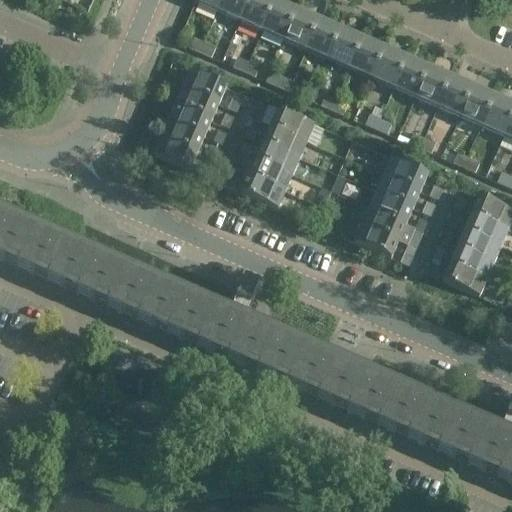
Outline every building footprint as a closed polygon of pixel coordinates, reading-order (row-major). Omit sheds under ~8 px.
[(218,14),(223,0),(196,0),(195,5),(195,6),(196,5),(218,14)] [(239,24),(249,0),(223,0),(218,14),(239,24)] [(261,34),(275,3),(266,0),(249,0),(239,24),(261,34)] [(284,43),(297,13),(275,3),(261,34),(284,43)] [(306,53),(319,23),(297,13),(284,43),(306,53)] [(327,62),(341,32),(319,23),(306,53),(327,62)] [(349,72),(363,42),(341,32),(327,62),(349,72)] [(200,57),(205,46),(193,41),(189,52),(200,57)] [(371,82),(385,51),(363,42),(349,72),(371,82)] [(216,51),(205,46),(200,57),(211,62),(216,51)] [(394,91),(407,61),(385,51),(371,82),(394,91)] [(244,76),(249,65),(237,60),(233,71),(244,76)] [(415,101),(429,71),(407,61),(394,91),(415,101)] [(259,70),(249,65),(244,76),(255,81),(259,70)] [(437,110),(451,80),(429,71),(415,101),(437,110)] [(189,74),(182,92),(218,108),(226,90),(189,74)] [(288,95),(293,84),(281,79),(277,90),(288,95)] [(459,120),(473,90),(451,80),(437,110),(459,120)] [(304,89),(293,84),(288,95),(299,100),(304,89)] [(482,129),(495,99),(473,90),(459,120),(482,129)] [(211,124),(218,108),(182,92),(174,108),(211,124)] [(332,114),(337,104),(325,99),(321,109),(332,114)] [(503,139),(511,119),(511,106),(495,99),(482,129),(503,139)] [(227,112),(236,115),(241,104),(232,101),(227,112)] [(348,108),(337,104),(332,114),(343,119),(348,108)] [(204,141),(211,124),(174,108),(167,125),(204,141)] [(265,115),(257,111),(252,122),(261,126),(265,115)] [(277,112),(270,130),(306,146),(314,128),(277,112)] [(220,128),(229,132),(233,121),(225,117),(220,128)] [(376,133),(380,123),(369,118),(365,128),(376,133)] [(511,142),(511,119),(503,139),(511,142)] [(391,128),(380,123),(376,133),(387,138),(391,128)] [(197,157),(204,141),(167,125),(160,141),(197,157)] [(258,132),(250,128),(245,139),(253,143),(258,132)] [(306,146),(270,130),(262,147),(299,162),(306,146)] [(213,145),(221,148),(226,137),(218,134),(213,145)] [(420,153),(424,142),(413,137),(409,148),(420,153)] [(190,174),(197,157),(160,141),(153,158),(190,174)] [(435,147),(424,142),(420,153),(431,157),(435,147)] [(251,148),(242,144),(238,155),(246,159),(251,148)] [(292,179),(299,162),(262,147),(255,163),(292,179)] [(206,161),(214,165),(219,154),(211,150),(206,161)] [(464,172),(468,161),(457,156),(452,167),(464,172)] [(376,176),(383,179),(420,195),(427,178),(383,159),(376,176)] [(244,165),(235,161),(230,172),(239,176),(244,165)] [(479,166),(468,161),(464,172),(475,177),(479,166)] [(285,195),(292,179),(255,163),(248,179),(285,195)] [(199,177),(207,181),(212,170),(203,167),(199,177)] [(507,191),(511,180),(501,175),(496,186),(507,191)] [(237,181),(228,177),(223,188),(232,192),(237,181)] [(277,212),(285,195),(248,179),(241,196),(277,212)] [(420,195),(383,179),(376,196),(413,212),(420,195)] [(429,199),(437,203),(442,192),(434,189),(429,199)] [(321,192),(316,204),(324,208),(329,196),(321,192)] [(405,229),(413,212),(376,196),(369,213),(405,229)] [(467,203),(458,199),(454,210),(462,214),(467,203)] [(511,215),(479,200),(479,201),(471,218),(508,234),(511,224),(511,215)] [(422,216),(430,220),(435,209),(426,205),(422,216)] [(231,314),(0,212),(0,262),(511,486),(511,407),(506,421),(506,422),(502,432),(245,320),(250,310),(259,289),(244,283),(236,303),(236,304),(231,314)] [(417,240),(420,235),(414,233),(405,229),(369,213),(361,229),(398,245),(416,253),(420,242),(417,240)] [(459,220),(451,216),(446,227),(455,230),(459,220)] [(500,250),(508,234),(471,218),(464,234),(500,250)] [(414,233),(420,235),(423,236),(428,225),(419,222),(414,233)] [(391,262),(398,245),(361,229),(354,246),(391,262)] [(452,236),(444,232),(439,243),(447,247),(452,236)] [(493,267),(500,250),(464,234),(457,251),(493,267)] [(445,253),(437,249),(432,260),(440,263),(445,253)] [(486,284),(493,267),(457,251),(449,267),(486,284)] [(400,265),(408,269),(413,258),(405,255),(400,265)] [(425,276),(433,280),(438,269),(429,265),(425,276)] [(479,300),(486,284),(449,267),(442,284),(479,300)]
